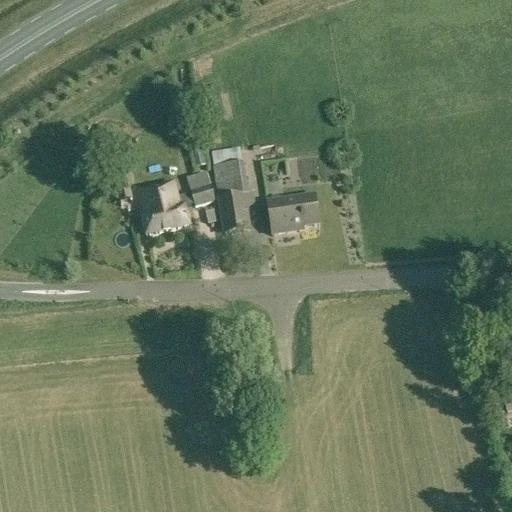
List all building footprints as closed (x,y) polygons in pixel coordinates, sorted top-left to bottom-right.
[(197,169),(205,167),(201,147),(192,149),(197,169)] [(240,150),(212,155),(215,169),(242,164),(240,150)] [(213,169),(218,202),(249,196),(244,164),(242,164),(215,169),(213,169)] [(113,184),(118,204),(133,200),(128,179),(113,184)] [(174,185),(157,189),(140,193),(146,217),(142,218),(147,238),(167,233),(189,228),(185,209),(180,210),(174,185)] [(267,204),(272,237),(296,234),(295,231),(320,227),(315,197),(267,204)] [(251,199),(221,204),(226,235),(249,231),(245,212),(253,210),(251,199)]
